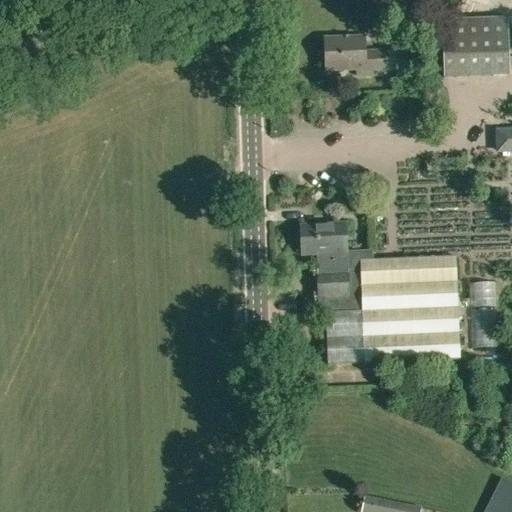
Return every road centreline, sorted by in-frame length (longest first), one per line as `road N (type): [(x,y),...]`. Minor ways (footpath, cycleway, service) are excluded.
road 1 (unclassified): [(254,511),(238,0)]
road 2 (unclassified): [(0,80),(169,0)]
